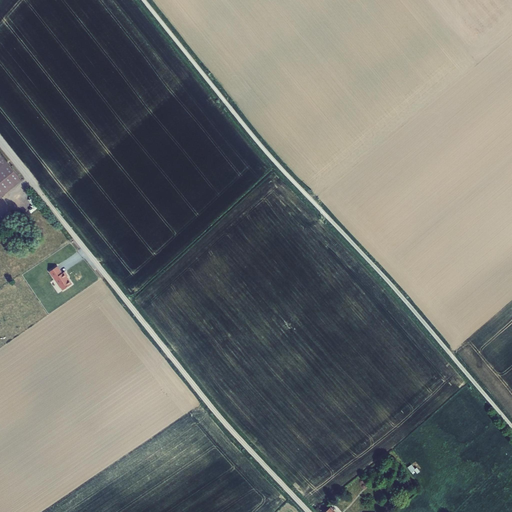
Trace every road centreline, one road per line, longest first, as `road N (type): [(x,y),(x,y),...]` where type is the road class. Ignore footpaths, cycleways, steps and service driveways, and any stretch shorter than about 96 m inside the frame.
road 1 (unclassified): [(143,0),(268,155),(511,426)]
road 2 (unclassified): [(0,143),(212,407),(308,511)]
